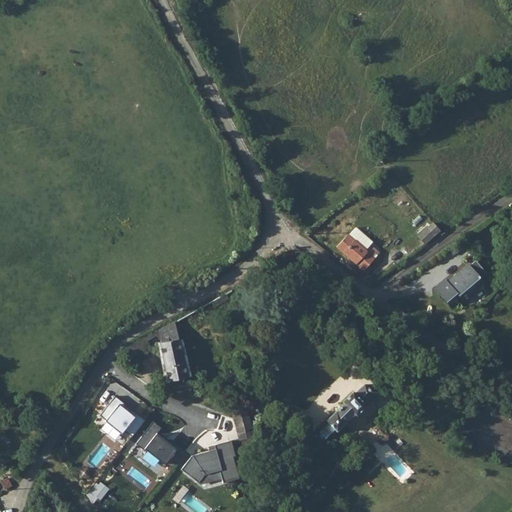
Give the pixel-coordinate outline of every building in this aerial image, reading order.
[(438,228),(432,221),(416,234),(423,241),(438,228)] [(348,232),(336,245),(367,273),(372,267),(368,263),(380,250),(370,242),(365,247),(362,244),(365,242),(352,230),(349,233),(348,232)] [(445,278),(434,287),(441,296),(440,297),(448,307),(460,298),(461,300),(469,294),(466,289),(481,277),(479,275),(484,271),(475,259),(470,263),(469,262),(447,280),(445,278)] [(228,293),(212,302),(216,309),(232,300),(228,293)] [(175,322),(157,330),(169,388),(190,395),(175,322)] [(325,422),(328,424),(319,433),(326,440),(335,431),(336,432),(354,415),(356,417),(367,406),(365,404),(376,394),(365,383),(355,393),(354,392),(342,402),(343,404),(325,422)] [(125,406),(114,397),(99,417),(105,422),(105,423),(120,435),(123,432),(131,438),(144,421),(130,410),(127,413),(123,409),(125,406)] [(245,416),(232,419),(236,434),(241,433),(249,431),(245,416)] [(161,429),(153,423),(135,445),(143,452),(144,450),(163,465),(168,459),(175,464),(185,452),(173,442),(169,446),(156,436),(161,429)] [(231,441),(214,445),(216,449),(192,456),(181,470),(198,483),(204,475),(219,471),(223,483),(239,479),(233,457),(235,456),(231,441)] [(1,482),(5,490),(12,486),(8,479),(1,482)]
